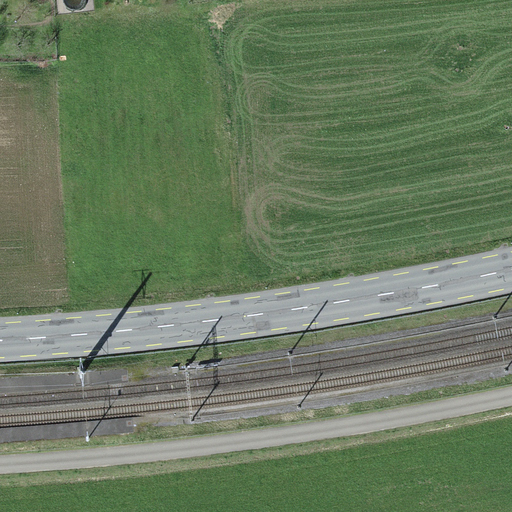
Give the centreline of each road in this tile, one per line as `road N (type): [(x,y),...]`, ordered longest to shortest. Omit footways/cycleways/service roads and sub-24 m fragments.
road 1 (primary): [(0,340),(333,303),(511,268)]
road 2 (unclassified): [(511,395),(158,452),(0,464)]
